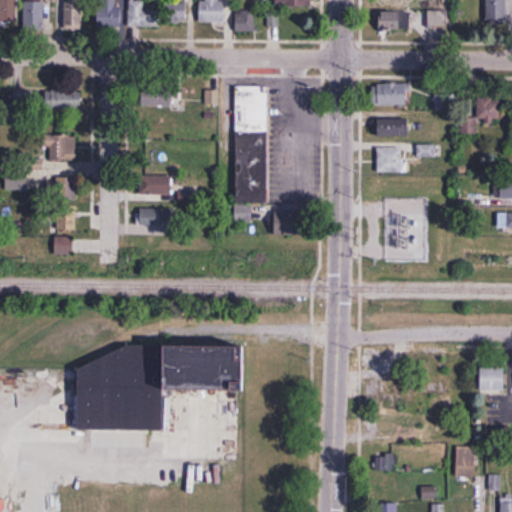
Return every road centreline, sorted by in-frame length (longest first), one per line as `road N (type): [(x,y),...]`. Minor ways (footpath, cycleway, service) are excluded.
road 1 (residential): [(511,59),(0,55)]
road 2 (tertiary): [(342,0),(334,314)]
road 3 (residential): [(110,57),(109,255)]
road 4 (tertiary): [(334,314),(329,511)]
road 5 (residential): [(511,333),(333,345)]
